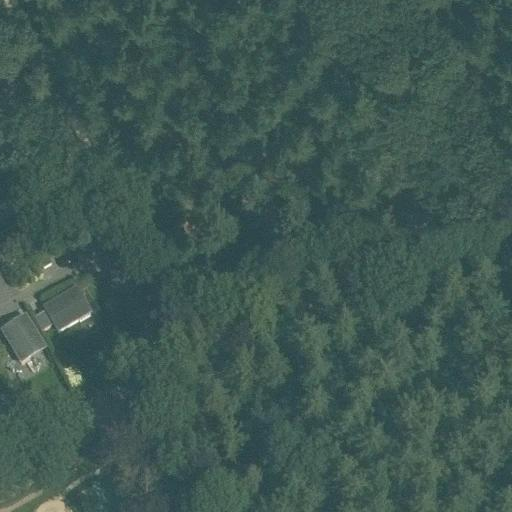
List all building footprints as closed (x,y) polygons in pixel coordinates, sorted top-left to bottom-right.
[(0,210),(6,207),(18,201),(10,185),(9,183),(0,187),(0,210)] [(0,237),(0,257),(14,251),(28,243),(36,239),(35,236),(28,223),(20,228),(6,235),(0,237)] [(52,264),(47,256),(39,261),(44,270),(52,264)] [(44,308),(52,321),(59,334),(70,328),(81,321),(92,315),(84,302),(79,293),(76,289),(66,295),(55,302),(44,308)] [(15,325),(3,333),(4,335),(9,343),(15,352),(13,353),(21,366),(34,358),(44,352),(47,350),(40,339),(34,328),(27,318),(15,325)]
